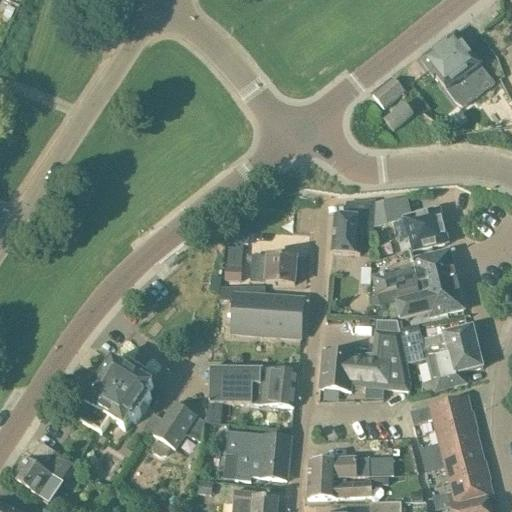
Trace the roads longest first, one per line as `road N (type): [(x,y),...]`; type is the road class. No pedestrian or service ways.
road 1 (tertiary): [(0,448),(113,287),(290,139)]
road 2 (residential): [(297,511),(325,199)]
road 3 (residential): [(0,246),(160,6)]
road 4 (residential): [(511,174),(449,164),(358,170),(310,122)]
road 5 (tertiary): [(310,122),(462,0)]
road 6 (residential): [(290,139),(223,54),(160,6)]
road 7 (unclassified): [(457,200),(452,210),(475,312),(511,332)]
road 8 (residential): [(511,486),(502,436),(511,362)]
